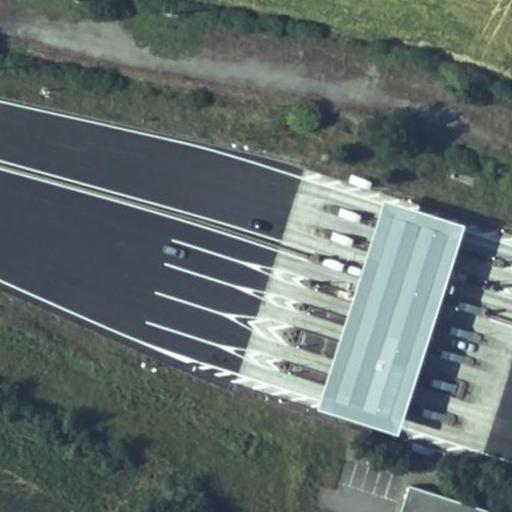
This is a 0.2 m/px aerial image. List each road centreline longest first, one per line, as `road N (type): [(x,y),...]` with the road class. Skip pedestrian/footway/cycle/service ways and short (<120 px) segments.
road 1 (motorway): [(0,171),(511,323)]
road 2 (track): [(0,32),(420,112),(511,144)]
